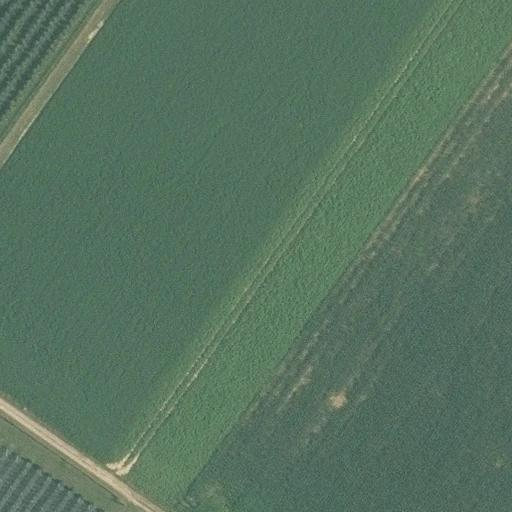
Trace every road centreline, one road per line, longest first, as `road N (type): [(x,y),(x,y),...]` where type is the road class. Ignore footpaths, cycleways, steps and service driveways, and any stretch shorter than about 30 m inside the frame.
road 1 (track): [(160,511),(0,399)]
road 2 (track): [(105,0),(0,149)]
